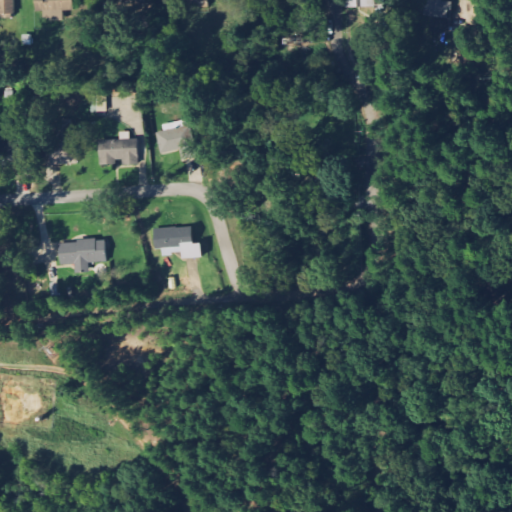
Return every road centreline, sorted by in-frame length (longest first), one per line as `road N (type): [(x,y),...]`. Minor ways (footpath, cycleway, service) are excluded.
road 1 (residential): [(235,299),(350,285),(368,264),(369,110),(336,52),(334,0)]
road 2 (residential): [(0,201),(196,191),(213,206),(235,299)]
